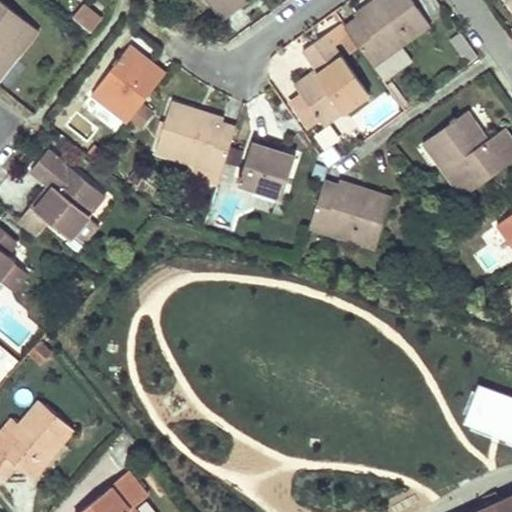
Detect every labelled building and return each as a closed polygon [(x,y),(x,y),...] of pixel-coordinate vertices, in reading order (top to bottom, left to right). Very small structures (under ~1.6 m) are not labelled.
[(0,0),(0,81),(39,31),(0,0)] [(247,0),(246,0),(206,0),(220,19),(247,0)] [(431,24),(416,2),(414,0),(371,0),(354,12),(357,16),(345,25),(350,32),(374,66),(431,24)] [(73,19),(91,33),(100,21),(82,7),(73,19)] [(318,118),(323,124),(368,92),(334,44),(350,32),(345,25),(341,20),(302,48),(315,66),(319,72),(296,87),(301,93),(318,118)] [(137,34),(114,63),(91,93),(127,121),(166,71),(148,56),(155,47),(137,34)] [(296,87),(319,72),(315,66),(293,82),(296,87)] [(318,118),(301,93),(285,105),(302,129),(318,118)] [(172,99),(163,125),(155,152),(194,165),(221,174),(236,126),(223,122),(224,117),(172,99)] [(470,109),(447,126),(424,142),(463,197),(511,162),(511,133),(506,125),(490,137),(470,109)] [(335,123),(315,126),(317,143),(337,140),(335,123)] [(280,198),(287,177),(295,155),(281,150),(282,145),(253,135),(236,184),(280,198)] [(32,206),(70,239),(74,234),(91,215),(106,196),(51,149),(32,171),(49,186),(32,206)] [(190,176),(217,185),(221,174),(194,165),(190,176)] [(375,248),(384,222),(393,197),(340,179),(338,184),(324,179),(309,227),(375,248)] [(511,241),(511,214),(499,223),(511,241)] [(84,242),(100,223),(91,215),(74,234),(84,242)] [(0,281),(19,258),(10,251),(20,239),(0,222),(0,281)] [(49,353),(38,343),(30,352),(42,362),(49,353)] [(511,398),(476,387),(463,426),(511,443),(511,398)] [(0,429),(0,473),(5,478),(16,466),(31,478),(73,428),(39,400),(19,424),(10,417),(0,429)] [(138,511),(132,504),(144,494),(127,472),(77,511),(138,511)] [(511,511),(511,486),(453,511),(511,511)]
